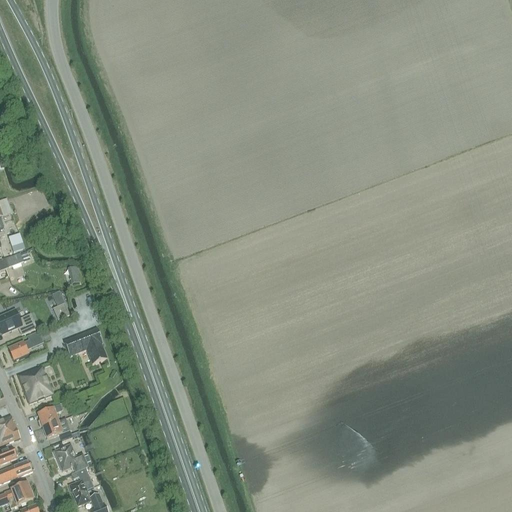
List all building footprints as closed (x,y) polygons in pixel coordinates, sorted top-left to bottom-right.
[(0,248),(1,249),(0,246),(0,240),(0,241),(0,239),(0,230),(4,229),(0,219),(9,216),(12,215),(9,207),(7,200),(4,201),(0,202),(0,248)] [(19,236),(8,239),(13,254),(25,250),(19,236)] [(23,264),(30,262),(27,253),(20,256),(20,255),(5,261),(0,262),(0,273),(9,270),(24,264),(23,264)] [(76,268),(68,270),(72,286),(80,283),(76,268)] [(18,313),(26,311),(24,304),(16,306),(18,313)] [(70,317),(65,305),(53,311),(58,323),(70,317)] [(15,311),(0,317),(0,331),(2,337),(18,331),(21,338),(37,331),(31,316),(19,321),(15,311)] [(108,362),(102,347),(104,346),(98,331),(65,344),(70,359),(87,353),(93,367),(108,362)] [(46,333),(40,336),(43,344),(50,341),(46,333)] [(27,352),(43,345),(43,344),(40,336),(39,334),(28,339),(29,342),(24,345),(24,344),(9,351),(14,363),(29,357),(27,352)] [(29,407),(54,397),(43,368),(18,378),(29,407)] [(59,423),(56,416),(63,413),(60,407),(51,410),(52,412),(38,417),(43,429),(59,423)] [(8,425),(12,423),(10,418),(0,422),(0,435),(10,431),(8,425)] [(72,440),(68,428),(65,420),(59,423),(43,429),(47,441),(59,437),(62,444),(72,440)] [(17,431),(16,427),(14,423),(12,423),(8,425),(10,431),(0,435),(0,447),(20,440),(16,431),(17,431)] [(88,468),(85,461),(83,456),(76,458),(72,447),(55,454),(62,473),(74,468),(76,473),(88,468)] [(0,466),(1,467),(17,460),(13,450),(0,454),(0,466)] [(92,459),(85,461),(88,468),(91,467),(94,465),(92,459)] [(33,473),(32,472),(28,462),(12,469),(17,479),(33,473)] [(91,483),(88,476),(94,474),(91,467),(88,468),(76,473),(77,474),(77,475),(78,475),(79,479),(81,483),(69,488),(73,498),(87,492),(84,485),(91,483)] [(0,485),(17,479),(12,469),(0,473),(0,485)] [(0,509),(9,506),(10,511),(34,501),(27,486),(5,494),(6,495),(0,497),(0,509)] [(99,496),(97,496),(90,499),(87,492),(73,498),(77,508),(89,504),(91,503),(94,510),(90,511),(107,511),(105,506),(104,507),(99,496)]
